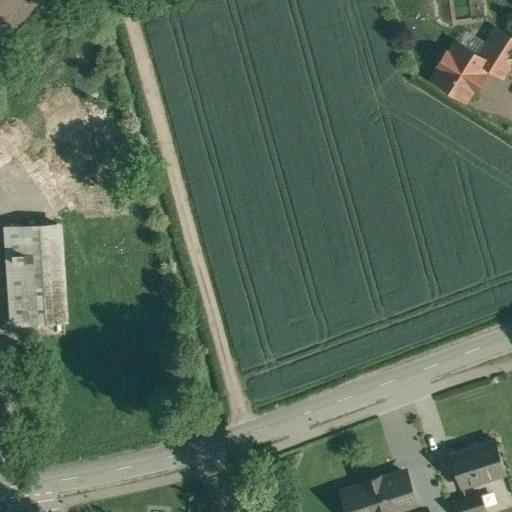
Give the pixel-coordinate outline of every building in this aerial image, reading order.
[(511,63),(511,35),(498,27),(481,55),(491,62),(489,64),(505,74),(511,63)] [(449,51),(441,64),(443,65),(436,77),(468,97),(475,85),(477,87),(485,74),(483,73),(489,64),(491,62),(481,55),(458,41),(451,53),(449,51)] [(8,220),(13,321),(61,318),(57,218),(8,220)] [(497,439),(452,453),(463,486),(507,471),(497,439)] [(384,474),(364,481),(365,482),(345,488),(349,500),(347,505),(349,511),(384,511),(417,502),(407,471),(385,478),(384,474)] [(483,492),(454,501),(457,511),(479,511),(489,509),(483,492)]
